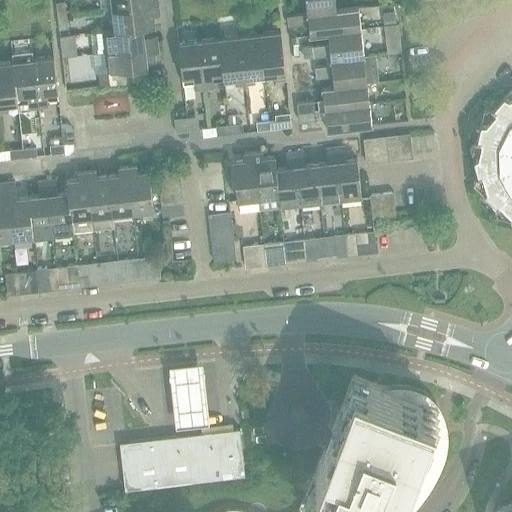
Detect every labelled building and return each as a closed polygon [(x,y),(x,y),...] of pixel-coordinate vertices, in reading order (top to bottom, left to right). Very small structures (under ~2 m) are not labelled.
[(111,0),(112,8),(159,3),(158,0),(111,0)] [(335,0),(306,0),(308,11),(309,12),(336,9),(335,0)] [(64,1),(55,2),(57,15),(66,14),(64,1)] [(115,28),(114,28),(114,29),(143,26),(155,24),(154,13),(160,12),(159,3),(112,8),(115,28)] [(308,11),(288,13),(289,24),(316,21),(317,33),(329,32),(329,31),(360,27),(358,6),(336,9),(309,12),(308,11)] [(395,11),(383,13),(384,25),(396,23),(395,11)] [(66,14),(57,15),(58,28),(67,27),(66,14)] [(103,30),(105,50),(158,44),(157,35),(144,36),(143,26),(114,29),(114,28),(103,30)] [(331,53),(332,58),(363,55),(360,27),(329,31),(329,32),(330,42),(313,44),(314,55),(331,53)] [(280,31),(258,33),(263,75),(273,74),(274,80),(285,79),(280,31)] [(258,33),(238,35),(243,83),(253,82),(252,76),(263,75),(258,33)] [(73,34),(59,35),(61,55),(76,54),(73,34)] [(238,35),(219,37),(223,79),(233,78),(233,84),(243,83),(238,35)] [(219,37),(198,39),(204,87),(213,86),(212,80),(223,79),(219,37)] [(193,88),(204,87),(198,39),(177,42),(181,84),(192,82),(193,88)] [(85,43),(87,64),(99,63),(97,42),(85,43)] [(159,53),(158,44),(105,50),(108,71),(147,67),(146,55),(159,53)] [(313,44),(303,45),(304,56),(314,55),(313,44)] [(32,49),(12,51),(13,61),(18,103),(28,102),(29,107),(38,106),(33,58),(32,49)] [(333,74),(334,85),(334,86),(367,82),(363,55),(332,58),(332,63),(315,65),(317,76),(333,74)] [(53,56),(33,58),(38,106),(48,105),(47,99),(58,98),(53,56)] [(13,61),(0,61),(0,110),(7,110),(6,104),(18,103),(13,61)] [(147,67),(108,71),(109,84),(111,84),(149,79),(147,67)] [(322,86),(325,108),(369,103),(367,82),(334,86),(334,85),(322,86)] [(491,106),(490,108),(495,112),(511,125),(511,95),(509,97),(503,95),(493,108),(491,106)] [(313,100),(297,101),(298,111),(314,109),(313,100)] [(371,124),(369,103),(325,108),(327,129),(371,124)] [(314,109),(298,111),(299,120),(315,119),(314,109)] [(276,119),(268,120),(269,129),(290,126),(289,112),(276,113),(276,119)] [(475,138),(475,140),(481,141),(511,147),(511,125),(495,112),(486,123),(481,123),(478,138),(475,138)] [(175,130),(188,129),(198,127),(197,114),(174,117),(175,130)] [(238,114),(227,115),(228,124),(229,133),(243,132),(242,123),(239,123),(238,114)] [(268,120),(256,121),(257,130),(269,129),(268,120)] [(62,122),(61,123),(63,143),(64,152),(65,155),(69,154),(70,154),(71,153),(72,153),(72,152),(73,152),(73,151),(74,151),(74,150),(75,149),(75,148),(75,147),(75,146),(74,130),(73,129),(73,128),(73,127),(72,126),(71,125),(70,124),(69,123),(68,123),(67,123),(67,122),(66,122),(65,122),(64,122),(63,122),(62,122)] [(228,124),(215,126),(216,134),(229,133),(228,124)] [(189,137),(202,136),(201,127),(198,127),(188,129),(189,137)] [(410,133),(398,134),(401,157),(412,156),(410,133)] [(398,134),(386,135),(389,159),(401,157),(398,134)] [(386,135),(375,137),(378,160),(389,159),(386,135)] [(367,161),(378,160),(375,137),(364,138),(367,161)] [(479,156),(474,158),(478,174),(476,175),(476,176),(483,174),(511,165),(511,147),(481,141),(479,156)] [(51,153),(64,152),(63,143),(50,144),(51,153)] [(35,146),(22,147),(23,156),(36,155),(35,146)] [(344,146),(335,147),(341,200),(361,198),(357,158),(346,160),(344,146)] [(22,147),(9,149),(10,158),(23,156),(22,147)] [(328,161),(316,162),(321,202),(341,200),(335,147),(326,148),(328,161)] [(262,151),(254,152),(259,197),(260,208),(280,206),(279,195),(276,167),(275,154),(263,156),(262,151)] [(304,151),(294,152),(300,205),(321,202),(316,162),(305,164),(304,151)] [(260,208),(259,197),(254,152),(245,153),(245,158),(233,159),(238,200),(239,210),(260,208)] [(287,166),(276,167),(279,195),(280,206),(280,207),(300,205),(294,152),(286,153),(287,166)] [(135,165),(126,166),(131,211),(151,209),(150,201),(147,170),(136,171),(135,165)] [(511,165),(483,174),(488,188),(485,193),(493,201),(496,204),(494,206),(495,207),(500,203),(511,190),(511,165)] [(118,173),(106,174),(111,214),(131,211),(126,166),(117,167),(118,173)] [(157,169),(158,180),(179,178),(178,166),(157,169)] [(94,169),(86,170),(92,227),(112,224),(111,214),(106,174),(95,175),(94,169)] [(66,179),(67,191),(68,191),(71,218),(72,218),(73,228),(92,227),(86,170),(76,171),(76,177),(66,179)] [(158,180),(160,192),(181,190),(179,178),(158,180)] [(55,179),(46,180),(52,233),(73,231),(73,228),(72,218),(71,218),(68,191),(67,191),(56,192),(55,179)] [(14,180),(5,181),(12,238),(32,236),(27,195),(16,196),(14,180)] [(37,194),(27,195),(32,236),(52,233),(46,180),(36,181),(37,194)] [(0,239),(12,238),(5,181),(0,181),(0,239)] [(160,192),(161,205),(182,202),(181,190),(160,192)] [(511,190),(500,203),(510,213),(510,218),(511,219),(511,190)] [(393,192),(381,193),(384,217),(396,216),(393,192)] [(372,218),(384,217),(381,193),(370,195),(370,201),(372,218)] [(183,213),(182,202),(161,205),(162,215),(183,213)] [(209,214),(211,225),(232,223),(230,211),(209,214)] [(211,225),(212,237),(233,235),(232,223),(211,225)] [(374,231),(365,232),(368,254),(378,253),(377,241),(375,241),(374,231)] [(365,232),(345,234),(348,256),(368,254),(365,232)] [(345,234),(325,237),(327,256),(336,255),(337,258),(348,256),(345,234)] [(212,237),(213,249),(234,247),(233,235),(212,237)] [(325,237),(304,240),(307,261),(317,260),(317,258),(327,256),(325,237)] [(304,240),(284,242),(286,261),(296,260),(296,263),(307,261),(304,240)] [(284,242),(263,245),(266,266),(286,264),(286,261),(284,242)] [(245,267),(256,266),(265,265),(263,243),(243,246),(245,267)] [(235,258),(234,247),(213,249),(215,260),(235,258)] [(160,276),(158,255),(137,258),(140,279),(160,276)] [(137,258),(117,260),(119,281),(140,279),(137,258)] [(117,260),(97,262),(99,283),(119,281),(117,260)] [(97,262),(77,264),(79,286),(99,283),(97,262)] [(77,264),(56,266),(59,287),(79,286),(77,264)] [(37,269),(40,289),(59,287),(56,266),(37,269)] [(27,269),(16,270),(18,292),(29,291),(40,290),(40,289),(37,269),(37,268),(27,269)] [(7,293),(18,292),(15,270),(4,272),(7,293)] [(201,366),(167,369),(174,428),(207,425),(201,366)] [(353,376),(303,502),(302,505),(301,507),(299,509),(297,511),(295,511),(253,511),(246,509),(242,508),(239,507),(234,507),(231,507),(225,508),(220,509),(216,510),(213,511),(212,511),(511,511),(511,505),(498,510),(498,511),(392,511),(434,408),(353,376)] [(239,429),(120,442),(125,488),(244,475),(239,429)]
